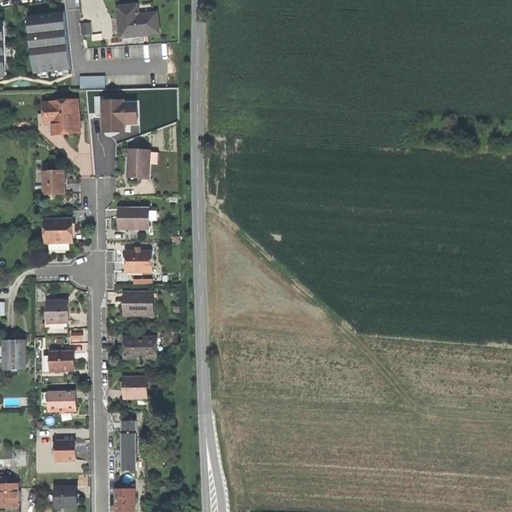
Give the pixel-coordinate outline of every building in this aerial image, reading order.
[(147,34),(159,33),(157,14),(154,14),(140,16),(139,12),(138,12),(137,6),(119,8),(120,21),(121,26),(122,37),(147,34)] [(65,12),(28,16),(34,74),(71,70),(65,12)] [(90,23),(81,24),(83,36),(91,35),(90,23)] [(80,77),(80,89),(106,89),(106,77),(80,77)] [(96,118),(104,117),(103,102),(103,98),(95,98),(96,118)] [(52,115),(52,124),(53,132),(54,135),(70,133),(77,133),(76,122),(80,122),(79,118),(78,101),(44,104),(45,116),(52,115)] [(124,101),(103,102),(104,117),(104,132),(109,132),(115,132),(115,126),(125,126),(125,124),(137,123),(136,103),(124,104),(124,101)] [(151,151),(130,150),(128,174),(137,175),(137,179),(148,180),(148,179),(150,164),(151,153),(151,151)] [(159,153),(151,153),(150,164),(158,165),(159,153)] [(54,195),(65,195),(65,187),(64,171),(44,172),(45,196),(54,195)] [(139,228),(150,228),(150,223),(150,211),(150,209),(119,208),(119,221),(119,229),(139,230),(139,228)] [(46,244),(74,243),(73,232),(73,219),(45,220),(46,244)] [(153,272),(152,252),(126,252),(127,263),(127,272),(153,272)] [(147,293),(125,293),(125,305),(125,307),(125,316),(147,316),(147,293)] [(69,301),(47,302),(48,323),(67,323),(70,323),(69,314),(69,301)] [(131,338),(124,338),(124,350),(125,358),(157,358),(157,337),(131,338)] [(18,370),(27,370),(27,363),(26,340),(15,341),(4,341),(4,370),(13,370),(13,372),(18,372),(18,370)] [(62,371),(73,370),(73,362),(73,352),(50,352),(50,358),(50,371),(62,371)] [(62,373),(62,371),(50,371),(50,358),(44,358),(45,374),(62,373)] [(147,378),(125,378),(125,387),(125,400),(147,399),(147,378)] [(65,409),(76,409),(76,401),(76,392),(49,393),(50,405),(50,412),(65,412),(65,409)] [(137,422),(122,422),(122,452),(122,471),(134,470),(134,455),(138,455),(137,422)] [(56,461),(76,461),(76,455),(76,441),(56,442),(56,461)] [(4,459),(18,458),(17,450),(4,451),(4,459)] [(0,484),(11,484),(10,482),(10,472),(0,472),(0,484)] [(10,482),(11,484),(17,484),(18,498),(21,498),(21,481),(10,482)] [(11,484),(0,484),(0,508),(9,508),(18,508),(18,498),(17,484),(11,484)] [(65,508),(78,507),(78,497),(78,496),(78,486),(58,487),(55,487),(55,493),(56,502),(56,508),(65,508)] [(134,511),(134,490),(116,490),(115,511),(134,511)] [(47,503),(56,502),(55,493),(51,493),(47,493),(47,503)]
